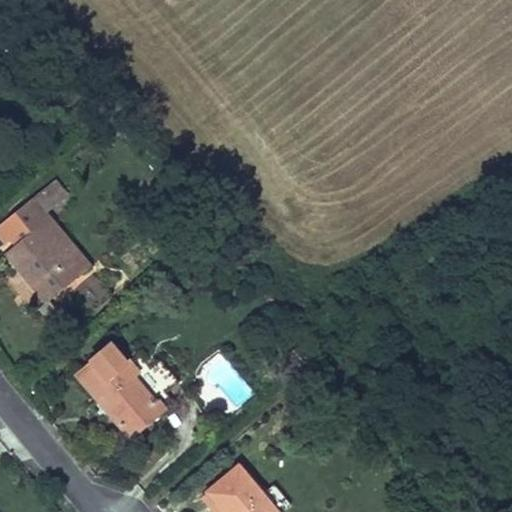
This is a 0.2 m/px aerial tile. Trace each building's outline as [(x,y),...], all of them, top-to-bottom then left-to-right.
[(6,252),(20,268),(28,261),(57,294),(91,265),(28,193),(2,215),(16,232),(23,226),(28,232),(6,252)] [(28,261),(20,268),(49,301),(57,294),(28,261)] [(146,399),(161,388),(176,377),(156,352),(138,354),(136,356),(127,343),(120,349),(104,330),(84,346),(89,352),(72,366),(119,422),(121,420),(131,433),(157,413),(146,399)] [(161,388),(146,399),(157,413),(173,402),(161,388)] [(208,511),(280,511),(289,504),(275,490),(269,495),(235,458),(194,496),(208,511)]
